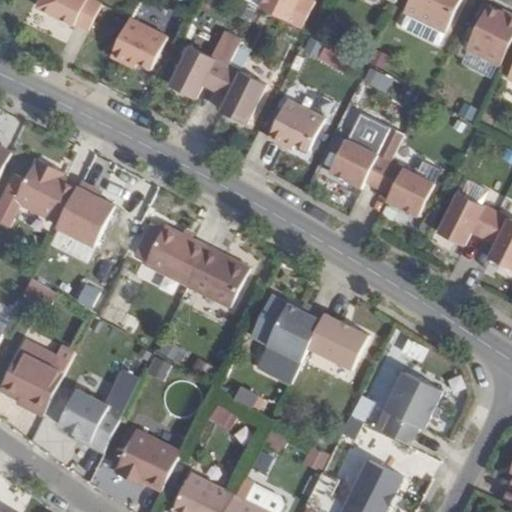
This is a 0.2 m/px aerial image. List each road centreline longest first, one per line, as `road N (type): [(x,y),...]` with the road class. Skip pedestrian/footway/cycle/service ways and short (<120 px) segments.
road 1 (residential): [(511,359),(232,189),(0,69)]
road 2 (residential): [(99,511),(0,436)]
road 3 (residential): [(511,403),(454,511)]
